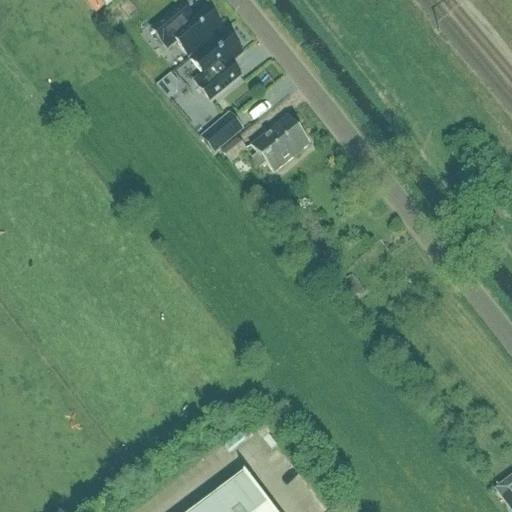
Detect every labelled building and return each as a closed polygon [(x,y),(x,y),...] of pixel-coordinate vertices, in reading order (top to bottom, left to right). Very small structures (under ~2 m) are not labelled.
[(84,0),(97,15),(115,0),(84,0)] [(177,46),(189,62),(223,34),(215,24),(216,20),(210,13),(207,13),(204,10),(204,11),(192,21),(187,24),(177,11),(151,32),(167,52),(168,53),(177,46)] [(223,34),(189,62),(202,78),(194,85),(201,93),(210,104),(235,84),(225,71),(230,67),(242,57),(240,54),(241,51),(235,44),(231,44),(223,34)] [(228,121),(199,144),(212,160),(241,137),(228,121)] [(296,135),(285,121),(248,151),(270,178),(306,149),(303,144),(305,142),(299,133),(296,135)] [(230,165),(246,152),(237,142),(221,154),(230,165)] [(347,305),(363,293),(351,279),(336,292),(347,305)] [(270,511),(244,477),(196,511),(270,511)] [(511,511),(511,480),(495,493),(508,511),(511,511)]
